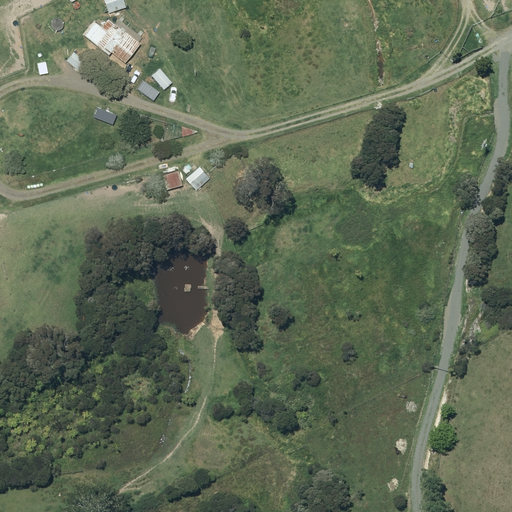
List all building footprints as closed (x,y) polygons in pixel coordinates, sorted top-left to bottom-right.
[(104,0),(108,11),(126,4),(124,0),(104,0)] [(71,1),(58,1),(58,15),(71,15),(71,1)] [(93,17),(81,31),(108,52),(110,49),(124,60),(138,40),(114,22),(109,29),(93,17)] [(74,49),(66,58),(80,72),(89,63),(74,49)] [(159,66),(151,73),(163,87),(171,81),(159,66)] [(197,130),(172,122),(172,137),(197,130)] [(194,189),(210,175),(199,163),(184,177),(194,189)] [(178,168),(161,173),(165,187),(182,181),(178,168)]
